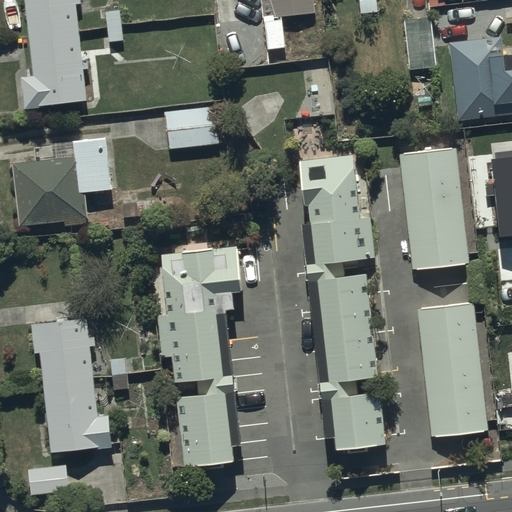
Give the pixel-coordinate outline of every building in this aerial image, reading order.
[(88,99),(84,69),(89,68),(88,60),(83,60),(77,3),(82,2),(81,0),(25,0),(26,9),(34,75),(21,76),(25,107),(88,99)] [(314,0),(259,0),(266,56),(285,54),(282,22),(316,19),(314,0)] [(427,0),(429,11),(444,10),(443,4),(478,0),(485,0),(486,1),(493,0),(427,0)] [(106,11),(110,41),(124,39),(120,10),(106,11)] [(429,23),(404,26),(409,77),(434,75),(429,23)] [(449,48),(456,126),(511,120),(511,65),(503,66),(501,44),(449,48)] [(166,112),(170,148),(220,142),(216,106),(166,112)] [(51,142),(53,159),(14,163),(20,225),(89,219),(86,190),(113,188),(108,137),(51,142)] [(400,155),(413,269),(470,262),(457,148),(400,155)] [(310,280),(318,279),(330,381),(321,382),(323,399),(332,398),(338,449),(387,443),(381,392),(360,394),(358,378),(380,375),(368,274),(346,276),(344,260),(376,256),(371,216),(362,217),(354,154),(301,160),(306,205),(309,204),(316,263),(308,264),(310,280)] [(511,158),(494,160),(503,237),(511,236),(511,158)] [(495,183),(486,184),(487,197),(496,196),(495,183)] [(121,205),(121,221),(157,221),(157,205),(121,205)] [(163,357),(173,356),(176,382),(198,379),(200,395),(178,397),(186,466),(234,461),(227,392),(236,391),(234,375),(224,376),(215,293),(243,290),(238,246),(162,255),(169,313),(158,315),(163,357)] [(511,291),(510,257),(483,260),(486,300),(511,298),(511,291)] [(418,310),(432,436),(489,430),(474,304),(418,310)] [(41,352),(53,452),(113,445),(110,415),(98,416),(90,346),(96,345),(95,337),(90,337),(88,319),(32,325),(35,353),(41,352)] [(511,394),(503,396),(504,408),(511,406),(511,394)] [(65,471),(26,475),(29,500),(68,497),(65,471)]
